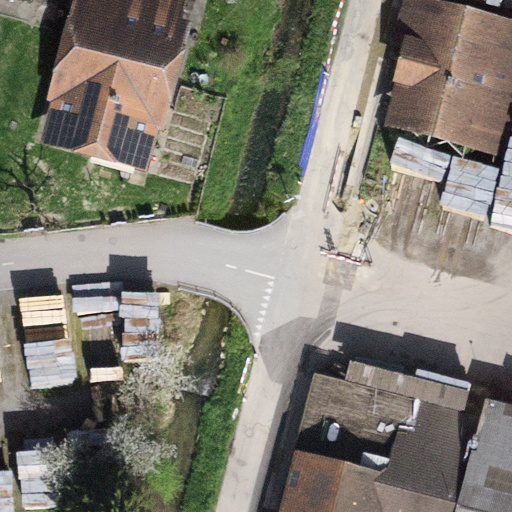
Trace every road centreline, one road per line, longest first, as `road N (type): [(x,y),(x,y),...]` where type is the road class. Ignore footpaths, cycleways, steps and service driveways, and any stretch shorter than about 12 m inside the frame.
road 1 (residential): [(304,280),(179,264),(0,270)]
road 2 (tertiary): [(379,0),(304,280)]
road 3 (tertiary): [(304,280),(244,511)]
road 4 (residential): [(511,333),(357,282),(304,280)]
